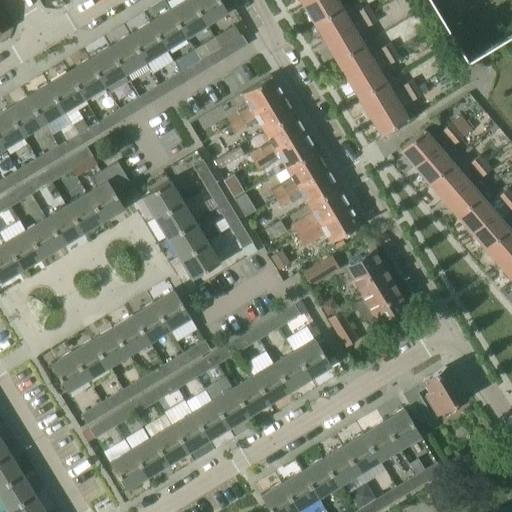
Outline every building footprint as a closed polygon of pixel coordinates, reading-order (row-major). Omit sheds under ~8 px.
[(190,0),(184,0),(168,10),(185,38),(205,25),(190,0)] [(218,0),(190,0),(205,25),(226,12),(218,0)] [(313,22),(340,6),(336,0),(307,0),(302,3),(313,22)] [(372,3),(368,6),(372,12),(376,10),(372,3)] [(361,18),(372,12),(368,6),(367,4),(356,10),(361,18)] [(324,41),(351,25),(340,6),(313,22),(324,41)] [(165,50),(185,38),(168,10),(148,22),(165,50)] [(372,12),(361,18),(366,26),(376,19),(372,12)] [(351,25),(324,41),(335,59),(362,43),(355,32),(366,26),(361,18),(351,25)] [(144,62),(165,50),(148,22),(128,35),(144,62)] [(219,47),(225,57),(246,44),(238,31),(217,44),(219,47)] [(128,35),(107,47),(124,75),(144,62),(128,35)] [(390,42),(379,48),(384,56),(394,49),(390,42)] [(362,43),(335,59),(347,78),(373,62),(384,56),(379,48),(369,54),(362,43)] [(107,47),(87,60),(104,87),(124,75),(107,47)] [(219,47),(199,60),(205,69),(225,57),(219,47)] [(394,49),(384,56),(389,63),(399,57),(394,49)] [(87,60),(66,72),(83,100),(104,87),(87,60)] [(199,60),(178,72),(184,82),(205,69),(199,60)] [(373,62),(347,78),(358,97),(385,80),(378,70),(373,62)] [(63,112),(83,100),(66,72),(46,84),(63,112)] [(178,72),(158,85),(164,94),(177,86),(184,82),(178,72)] [(231,125),(281,95),(269,76),(240,94),(247,105),(226,118),(231,125)] [(402,86),(401,86),(406,93),(416,87),(411,79),(402,86)] [(385,80),(358,97),(369,115),(396,99),(391,92),(385,80)] [(416,87),(406,93),(411,101),(421,95),(428,90),(423,83),(416,87)] [(43,124),(63,112),(46,84),(26,97),(43,124)] [(158,85),(137,97),(143,106),(164,94),(158,85)] [(281,95),(231,125),(235,132),(256,120),(263,131),(292,114),(281,95)] [(26,97),(5,109),(22,137),(43,124),(26,97)] [(137,97),(117,109),(123,119),(143,106),(137,97)] [(396,99),(369,115),(381,135),(408,119),(406,116),(401,107),(396,99)] [(5,109),(0,112),(0,146),(2,149),(22,137),(5,109)] [(117,109),(97,122),(102,131),(104,130),(123,119),(117,109)] [(249,155),(253,162),(303,132),(292,114),(263,131),(269,143),(249,155)] [(459,115),(450,123),(456,130),(465,122),(459,115)] [(97,122),(76,134),(82,143),(102,131),(97,122)] [(465,122),(456,130),(462,136),(471,129),(470,128),(465,122)] [(447,137),(456,130),(450,123),(441,131),(447,137)] [(399,149),(414,166),(437,145),(423,128),(399,149)] [(462,136),(456,130),(447,137),(453,144),(462,136)] [(303,132),(253,162),(258,170),(278,157),(285,168),(314,151),(303,132)] [(76,134),(56,146),(62,156),(82,143),(76,134)] [(428,182),(451,162),(437,145),(414,166),(428,182)] [(56,146),(35,159),(41,168),(62,156),(56,146)] [(219,169),(243,156),(239,148),(215,160),(219,169)] [(85,149),(65,161),(70,170),(91,157),(85,149)] [(314,151),(285,168),(292,180),(271,192),(275,199),(325,169),(314,151)] [(475,170),(484,162),(478,155),(469,163),(475,170)] [(35,159),(15,171),(21,181),(41,168),(35,159)] [(192,164),(205,187),(214,182),(200,160),(192,164)] [(65,161),(44,174),(50,182),(70,170),(65,161)] [(84,193),(101,222),(122,209),(113,194),(129,184),(116,162),(99,172),(89,178),(94,187),(84,193)] [(442,198),(466,178),(451,162),(428,182),(442,198)] [(490,169),(484,162),(475,170),(481,177),(490,169)] [(307,206),(337,188),(325,169),(275,199),(280,207),(300,194),(307,206)] [(15,171),(0,180),(0,192),(0,193),(21,181),(15,171)] [(29,195),(50,182),(44,174),(24,186),(29,195)] [(456,215),(480,194),(466,178),(442,198),(456,215)] [(140,198),(152,219),(181,202),(168,181),(140,198)] [(217,207),(226,202),(214,182),(205,187),(217,207)] [(24,186),(4,198),(9,207),(29,195),(24,186)] [(293,229),(298,236),(348,206),(337,188),(307,206),(314,217),(293,229)] [(497,196),(503,203),(511,194),(506,188),(497,196)] [(84,193),(64,206),(81,234),(101,222),(84,193)] [(244,216),(255,210),(245,194),(234,200),(244,216)] [(480,194),(456,215),(470,231),(494,211),(488,204),(480,194)] [(511,194),(503,203),(509,209),(511,206),(511,194)] [(4,198),(0,200),(0,212),(9,207),(4,198)] [(165,239),(193,222),(181,202),(152,219),(165,239)] [(229,227),(238,222),(226,202),(217,207),(229,227)] [(64,206),(43,218),(61,246),(81,234),(64,206)] [(359,225),(348,206),(298,236),(302,244),(323,231),(330,243),(359,225)] [(494,211),(470,231),(484,247),(508,227),(500,217),(494,211)] [(43,218),(23,230),(40,259),(61,246),(43,218)] [(193,222),(165,239),(177,259),(205,242),(193,222)] [(238,222),(229,227),(242,248),(250,242),(238,222)] [(511,231),(508,227),(484,247),(498,264),(511,251),(511,231)] [(23,230),(3,243),(20,271),(40,259),(23,230)] [(205,242),(177,259),(189,280),(218,263),(205,242)] [(0,283),(20,271),(3,243),(0,244),(0,283)] [(269,255),(277,267),(288,261),(280,248),(269,255)] [(345,268),(363,296),(363,297),(390,280),(390,279),(372,251),(345,268)] [(511,251),(498,264),(511,279),(511,251)] [(305,270),(312,283),(339,266),(332,254),(305,270)] [(363,297),(363,296),(362,297),(378,324),(408,306),(391,279),(390,279),(390,280),(363,297)] [(172,290),(151,303),(168,331),(189,318),(172,290)] [(338,310),(332,299),(321,304),(327,315),(338,310)] [(147,343),(168,331),(151,303),(131,315),(147,343)] [(293,306),(273,318),(278,327),(298,315),(293,306)] [(328,319),(344,345),(354,339),(338,312),(328,319)] [(127,355),(147,343),(131,315),(110,327),(127,355)] [(258,339),(278,327),(273,318),(253,331),(258,339)] [(107,368),(127,355),(110,327),(90,340),(107,368)] [(309,330),(291,340),(296,349),(293,351),(310,379),(331,366),(314,338),(309,330)] [(238,352),(258,339),(253,331),(232,343),(238,352)] [(87,380),(107,368),(90,340),(70,352),(87,380)] [(203,342),(182,354),(187,363),(208,350),(203,342)] [(217,364),(238,352),(232,343),(212,355),(217,364)] [(293,351),(272,363),(289,391),(310,379),(293,351)] [(87,380),(70,352),(49,365),(66,393),(87,380)] [(170,362),(162,367),(167,375),(187,363),(182,354),(170,362)] [(212,355),(191,368),(197,377),(217,364),(212,355)] [(269,404),(289,391),(272,363),(252,375),(269,404)] [(162,367),(142,379),(147,388),(167,375),(162,367)] [(437,416),(464,399),(445,367),(402,393),(420,422),(430,416),(417,393),(426,387),(430,393),(425,396),(437,416)] [(191,368),(171,380),(176,389),(197,377),(191,368)] [(248,416),(269,404),(252,375),(231,388),(248,416)] [(225,378),(205,390),(211,400),(228,428),(248,416),(231,388),(225,378)] [(142,379),(121,392),(127,400),(147,388),(142,379)] [(171,380),(151,393),(156,402),(176,389),(171,380)] [(121,392),(101,404),(106,413),(127,400),(121,392)] [(151,393),(130,405),(136,414),(156,402),(151,393)] [(207,441),(228,428),(211,400),(191,413),(207,441)] [(106,413),(101,404),(80,417),(85,426),(106,413)] [(130,405),(110,418),(115,426),(136,414),(130,405)] [(403,409),(382,421),(399,449),(420,437),(403,409)] [(191,413),(170,425),(187,453),(207,441),(191,413)] [(115,426),(110,418),(89,430),(94,439),(115,426)] [(382,421),(361,434),(379,462),(399,449),(382,421)] [(170,425),(150,437),(167,465),(187,453),(170,425)] [(361,434),(341,446),(358,474),(379,462),(361,434)] [(150,437),(129,450),(146,478),(167,465),(150,437)] [(0,459),(9,454),(0,438),(0,459)] [(341,446),(321,458),(338,487),(348,480),(358,474),(341,446)] [(146,478),(129,450),(108,462),(125,490),(146,478)] [(0,459),(0,487),(22,474),(9,454),(0,459)] [(321,458),(301,471),(318,499),(338,487),(321,458)] [(436,463),(415,476),(421,486),(442,473),(436,463)] [(301,471),(280,483),(298,511),(318,499),(301,471)] [(0,487),(0,500),(6,511),(34,494),(22,474),(0,487)] [(415,476),(395,488),(401,498),(421,486),(415,476)] [(280,483),(260,496),(269,511),(296,511),(298,511),(280,483)] [(354,490),(348,493),(358,509),(375,499),(365,483),(364,483),(354,490)] [(395,488),(375,501),(381,510),(401,498),(395,488)] [(6,511),(44,511),(34,494),(6,511)] [(375,501),(356,511),(377,511),(381,510),(375,501)]
